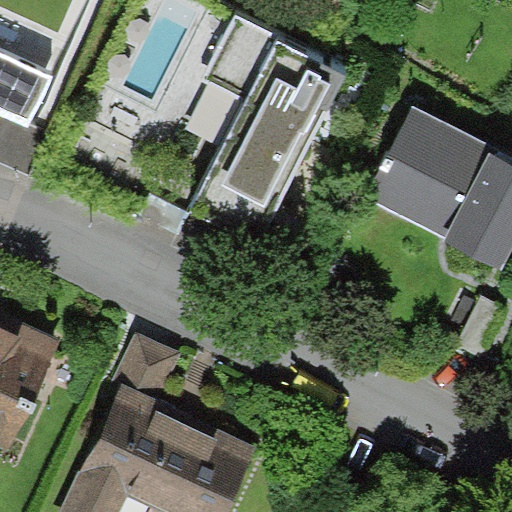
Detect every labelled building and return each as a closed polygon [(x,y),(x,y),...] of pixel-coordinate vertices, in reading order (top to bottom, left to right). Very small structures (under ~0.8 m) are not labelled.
[(341,63),(233,8),(196,78),(232,96),(178,199),(252,236),(341,63)] [(47,72),(0,50),(0,108),(25,120),(47,72)] [(511,209),(511,157),(411,105),(364,192),(488,255),(511,209)] [(511,308),(511,303),(479,288),(454,340),(488,357),(511,308)] [(54,331),(0,307),(0,442),(5,445),(54,331)] [(174,349),(129,329),(107,377),(116,381),(57,511),(108,511),(119,487),(176,511),(217,511),(251,437),(153,394),(174,349)]
